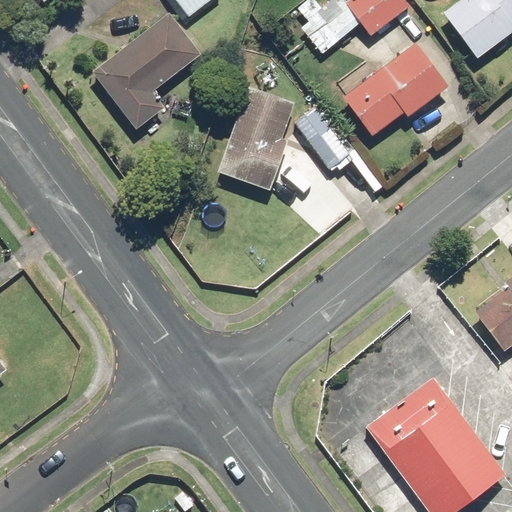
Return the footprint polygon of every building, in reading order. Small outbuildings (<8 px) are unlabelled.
[(215,0),(175,0),(191,19),(215,0)] [(411,4),(406,0),(352,0),(347,4),(343,0),(330,0),(316,12),(338,39),(361,21),(373,35),(411,4)] [(511,0),(463,0),(444,14),(477,58),(511,31),(511,0)] [(93,74),(139,129),(166,107),(155,94),(202,55),(167,13),(93,74)] [(416,42),(344,98),(375,137),(404,114),(407,118),(450,85),(416,42)] [(294,101),(248,86),(218,174),(272,192),(290,140),(282,137),(294,101)] [(317,106),(294,122),(328,171),(352,155),(317,106)] [(511,277),(472,308),(507,354),(511,349),(511,277)] [(0,359),(0,377),(9,371),(0,359)] [(454,511),(503,475),(424,373),(363,421),(434,511),(454,511)]
